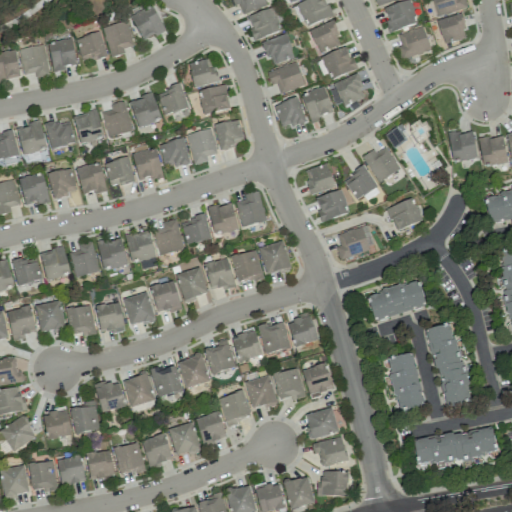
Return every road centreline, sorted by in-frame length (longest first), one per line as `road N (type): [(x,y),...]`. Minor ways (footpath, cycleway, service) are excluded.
road 1 (residential): [(383,511),(355,388),(311,254),(268,163),(245,71),(189,0)]
road 2 (residential): [(0,237),(136,208),(343,136),(436,73),(492,54)]
road 3 (residential): [(56,369),(143,349),(321,284)]
road 4 (residential): [(213,25),(121,80),(0,106)]
road 5 (residential): [(59,511),(173,486),(275,444)]
road 6 (residential): [(428,240),(469,298),(496,414)]
road 7 (residential): [(321,284),(428,240),(458,197)]
road 8 (residential): [(511,490),(383,511)]
